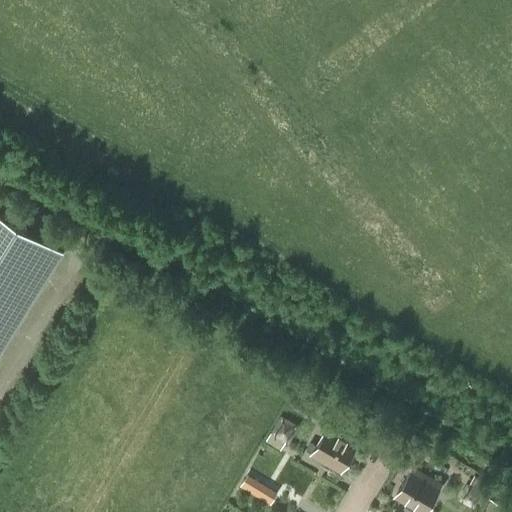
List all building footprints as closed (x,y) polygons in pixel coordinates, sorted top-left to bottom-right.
[(0,350),(63,248),(0,209),(0,350)] [(318,452),(346,469),(362,441),(334,424),(318,452)] [(286,442),(271,433),(266,442),(281,451),(286,442)] [(435,484),(407,467),(391,495),(419,511),(435,484)] [(248,472),(241,484),(270,502),(277,490),(248,472)] [(320,473),(301,511),(302,511),(335,511),(348,486),(320,473)] [(502,511),(506,506),(490,498),(482,511),(502,511)]
